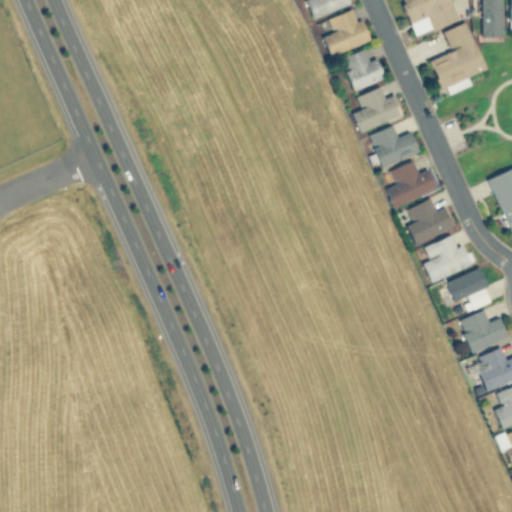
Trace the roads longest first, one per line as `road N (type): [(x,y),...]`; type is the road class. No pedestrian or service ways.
road 1 (primary): [(26,0),(185,354),(238,511)]
road 2 (primary): [(265,511),(207,343),(55,0)]
road 3 (residential): [(511,261),(472,222),(372,0)]
